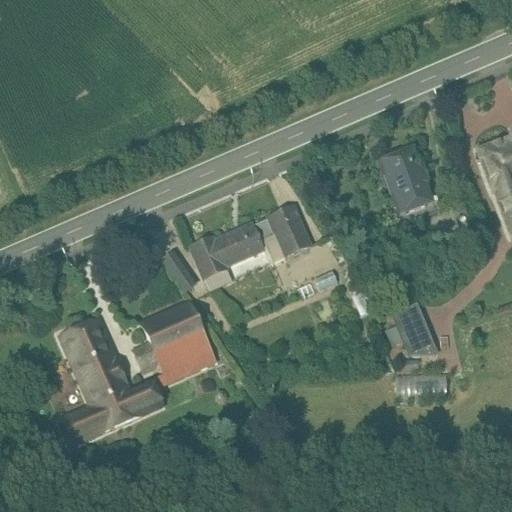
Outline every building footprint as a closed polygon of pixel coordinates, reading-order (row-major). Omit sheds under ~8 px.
[(511,134),(508,136),(510,140),(476,153),(492,196),(494,195),(511,243),(511,242),(511,134)] [(416,151),(376,166),(399,229),(439,215),(416,151)] [(292,210),(268,221),(274,237),(275,237),(285,260),(309,250),(292,210)] [(252,228),(214,244),(212,241),(190,250),(204,283),(226,273),(225,270),(263,253),(259,244),(274,237),(268,222),(252,228)] [(162,261),(184,295),(196,287),(174,253),(162,261)] [(188,306),(141,327),(164,378),(150,384),(153,390),(213,364),(188,306)] [(415,309),(393,319),(409,358),(435,358),(415,309)] [(128,394),(97,325),(61,341),(92,410),(60,423),(71,448),(161,409),(153,390),(150,384),(128,394)]
